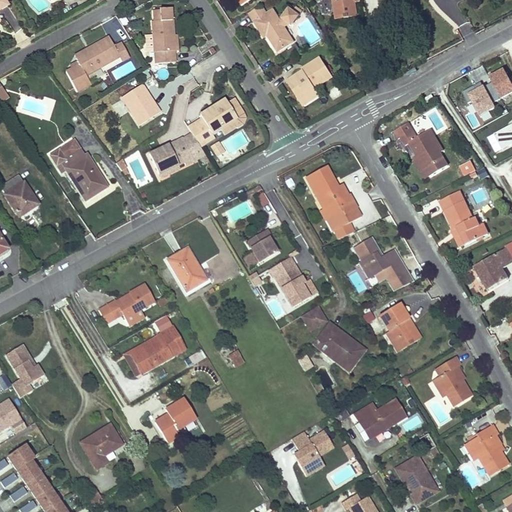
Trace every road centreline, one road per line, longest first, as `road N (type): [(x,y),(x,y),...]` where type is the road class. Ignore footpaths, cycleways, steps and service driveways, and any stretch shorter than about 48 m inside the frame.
road 1 (residential): [(0,306),(290,147)]
road 2 (residential): [(352,118),(511,397)]
road 3 (unknown): [(268,159),(351,295),(346,319)]
road 4 (residential): [(352,118),(511,29)]
road 5 (residential): [(290,147),(202,0)]
road 6 (unknown): [(433,73),(511,196)]
road 7 (residential): [(0,68),(121,0)]
